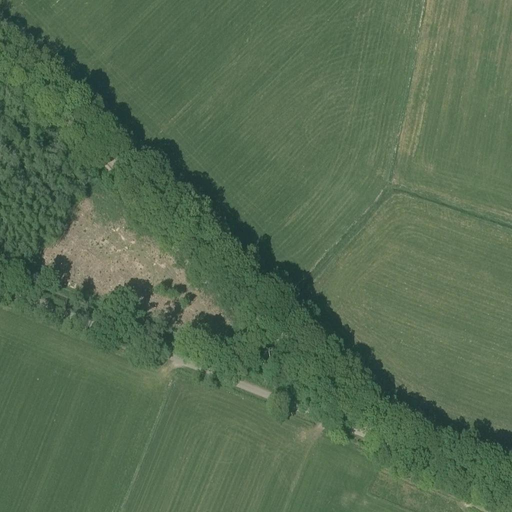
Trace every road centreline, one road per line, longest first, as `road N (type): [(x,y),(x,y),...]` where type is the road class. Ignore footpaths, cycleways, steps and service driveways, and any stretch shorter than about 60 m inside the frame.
road 1 (unclassified): [(511,489),(0,287)]
road 2 (track): [(0,42),(348,400),(366,434)]
